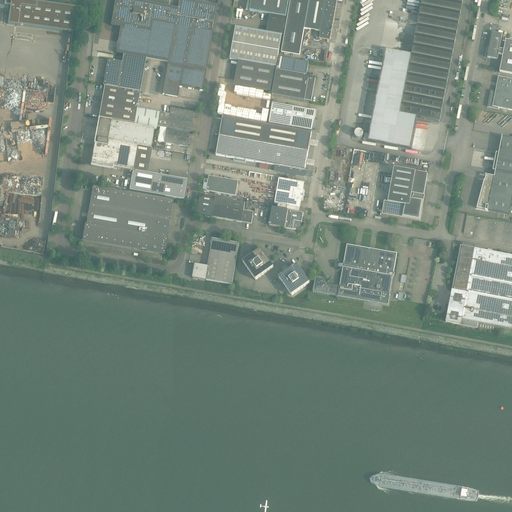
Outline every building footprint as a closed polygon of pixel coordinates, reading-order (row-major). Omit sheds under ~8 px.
[(37,2),(25,0),(5,0),(5,5),(10,6),(8,24),(72,33),(76,8),(37,2)] [(115,1),(115,2),(110,26),(111,26),(120,28),(115,53),(115,54),(168,63),(170,51),(177,8),(168,6),(145,2),(145,1),(145,0),(144,0),(138,0),(139,0),(139,1),(132,0),(115,0),(115,1)] [(214,27),(217,5),(194,1),(192,1),(189,0),(178,0),(177,8),(170,51),(168,63),(168,64),(162,95),(177,97),(179,88),(202,92),(206,72),(214,27)] [(251,0),(250,11),(254,12),(269,15),(286,18),(288,0),(251,0)] [(319,39),(324,40),(330,41),(337,1),(329,0),(290,0),(281,53),(299,56),(304,29),(320,32),(319,39)] [(422,0),(411,55),(380,49),(380,50),(381,50),(380,56),(384,57),(369,134),(364,134),(363,141),(411,150),(417,118),(439,122),(462,0),(422,0)] [(286,18),(269,15),(266,33),(282,35),(282,36),(286,18)] [(230,60),(238,61),(276,68),(282,35),(266,33),(236,27),(230,60)] [(492,33),(489,47),(487,58),(497,60),(498,55),(503,56),(499,73),(511,74),(511,41),(506,40),(504,50),(499,49),(502,35),(492,33)] [(106,66),(103,86),(104,86),(140,93),(146,59),(123,55),(123,57),(122,61),(122,62),(107,60),(107,63),(108,63),(107,66),(106,66)] [(310,77),(306,76),(309,63),(279,58),(277,68),(272,96),(311,102),(314,87),(316,77),(313,77),(313,75),(310,75),(310,77)] [(276,68),(238,61),(234,86),(272,93),(272,96),(277,68),(276,68)] [(487,108),(495,109),(497,110),(498,108),(511,110),(511,79),(498,77),(495,92),(490,91),(487,108)] [(137,109),(140,93),(104,86),(99,118),(134,124),(137,109)] [(272,103),(269,124),(312,132),(313,132),(315,120),(315,117),(316,111),(311,110),(309,110),(272,103)] [(233,107),(231,117),(267,122),(267,121),(262,120),(263,113),(257,112),(257,108),(245,106),(245,109),(233,107)] [(137,109),(134,124),(134,125),(154,129),(156,129),(157,127),(160,127),(166,128),(169,114),(137,109)] [(166,128),(190,133),(192,119),(169,114),(166,128)] [(223,117),(219,136),(308,152),(312,132),(223,117)] [(99,119),(95,139),(97,140),(96,144),(94,144),(116,148),(117,143),(137,146),(151,149),(154,129),(134,125),(99,119)] [(217,150),(216,156),(234,159),(233,161),(245,163),(246,161),(270,165),(269,171),(274,171),(274,172),(304,177),(305,177),(306,177),(306,176),(307,176),(307,175),(307,174),(307,172),(308,170),(305,169),(306,165),(307,159),(308,152),(219,136),(218,143),(217,150)] [(502,137),(499,154),(496,153),(493,171),(495,172),(494,177),(485,175),(485,176),(486,176),(485,181),(484,180),(477,209),(485,210),(485,211),(487,212),(488,211),(509,215),(511,202),(511,138),(502,137)] [(114,168),(133,171),(137,146),(117,143),(116,148),(94,144),(90,166),(114,170),(114,168)] [(382,215),(420,222),(425,195),(424,195),(428,174),(394,168),(388,202),(384,202),(382,215)] [(187,181),(133,171),(129,191),(183,200),(187,181)] [(209,176),(206,191),(236,196),(238,182),(209,176)] [(279,179),(274,204),(278,205),(296,208),(300,209),(301,201),(303,201),(304,191),(303,191),(304,183),(279,179)] [(165,255),(168,239),(166,239),(173,200),(93,186),(86,225),(85,224),(82,240),(141,251),(141,250),(146,250),(146,252),(165,255)] [(197,215),(212,218),(215,198),(200,195),(197,215)] [(212,218),(242,223),(244,211),(245,203),(215,198),(212,218)] [(272,208),(269,226),(281,228),(285,229),(295,230),(296,230),(295,230),(295,229),(296,229),(297,229),(298,229),(298,228),(299,228),(300,227),(300,226),(301,223),(302,220),(303,216),(303,213),(296,212),(296,208),(278,205),(278,209),(272,208)] [(254,213),(244,211),(242,223),(251,225),(254,213)] [(467,215),(464,233),(471,234),(474,216),(467,215)] [(207,267),(195,264),(192,278),(232,285),(239,244),(212,239),(207,267)] [(32,253),(44,254),(44,242),(39,242),(38,250),(32,249),(32,253)] [(478,323),(511,329),(511,256),(477,249),(477,250),(474,250),(475,246),(462,244),(462,247),(461,247),(461,246),(458,261),(459,261),(447,322),(459,324),(459,325),(477,329),(478,323)] [(388,305),(389,301),(390,296),(394,273),(393,273),(397,254),(347,245),(343,265),(336,263),(336,266),(343,268),(340,287),(339,287),(327,285),(323,278),(315,277),(313,292),(335,296),(337,300),(338,296),(367,302),(369,303),(371,304),(373,304),(376,305),(378,304),(380,304),(388,305)] [(255,280),(274,268),(261,249),(242,262),(255,280)] [(297,265),(280,277),(278,278),(282,282),(279,284),(284,291),(286,289),(291,296),(310,283),(297,265)]
